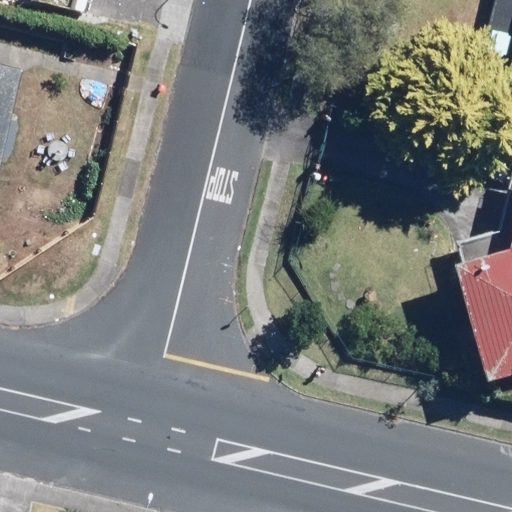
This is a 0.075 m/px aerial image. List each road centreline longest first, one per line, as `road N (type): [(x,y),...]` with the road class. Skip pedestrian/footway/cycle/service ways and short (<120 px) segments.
road 1 (residential): [(260,0),(159,436)]
road 2 (tertiary): [(159,436),(480,511)]
road 3 (tertiary): [(0,398),(159,436)]
